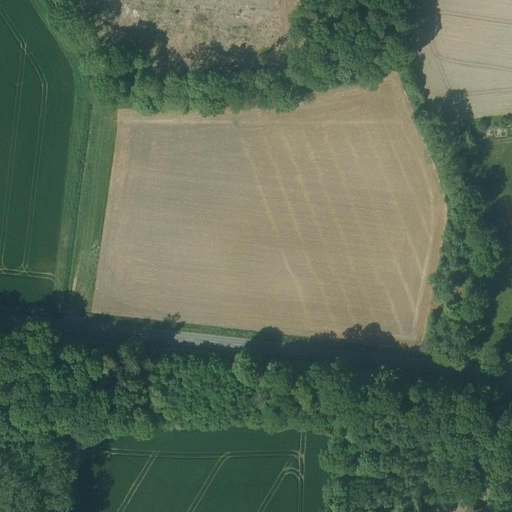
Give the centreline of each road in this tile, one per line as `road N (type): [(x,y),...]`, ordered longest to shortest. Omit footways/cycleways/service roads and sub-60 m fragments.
road 1 (secondary): [(511,374),(0,319)]
road 2 (unclassified): [(511,382),(435,511)]
